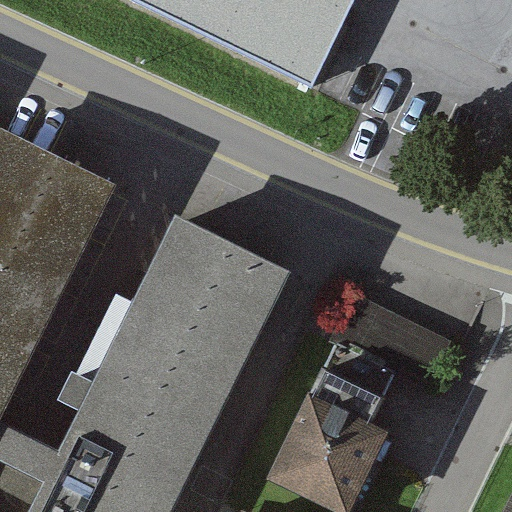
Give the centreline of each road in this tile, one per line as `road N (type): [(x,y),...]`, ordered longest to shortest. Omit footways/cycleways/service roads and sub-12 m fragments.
road 1 (residential): [(511,251),(386,206),(0,29)]
road 2 (residential): [(511,370),(442,511)]
